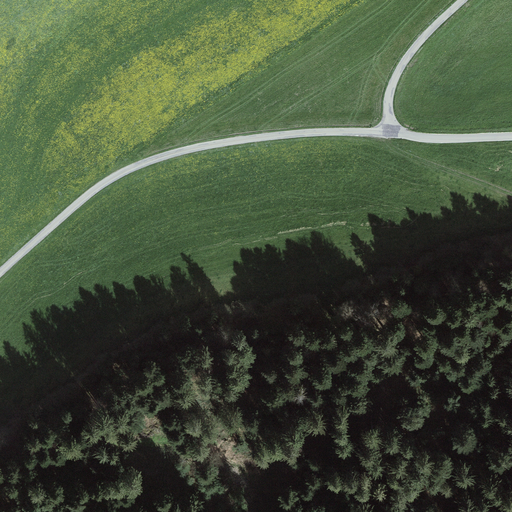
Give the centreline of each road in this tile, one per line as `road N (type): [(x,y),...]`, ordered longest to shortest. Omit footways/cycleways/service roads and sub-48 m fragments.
road 1 (unclassified): [(0,272),(98,186),(160,157),(279,135),(391,134)]
road 2 (track): [(135,166),(161,139),(363,0)]
road 3 (unclassified): [(463,0),(395,76),(391,134)]
road 4 (track): [(391,134),(421,161),(511,196)]
road 5 (unclassified): [(391,134),(511,137)]
